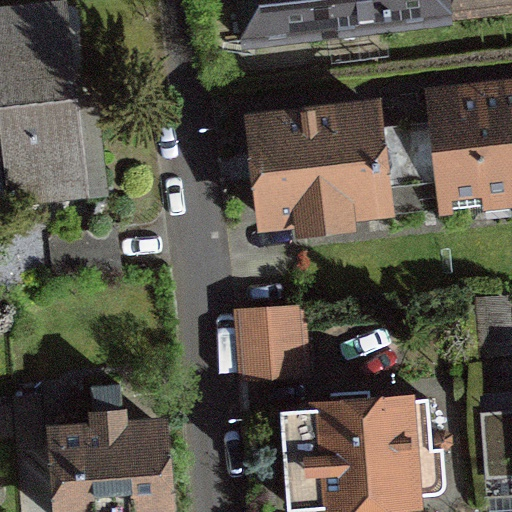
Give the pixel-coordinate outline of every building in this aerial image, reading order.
[(511,0),(237,0),(243,43),(511,11),(511,0)] [(0,193),(83,184),(64,19),(0,26),(0,193)] [(508,205),(508,204),(494,87),(475,89),(476,99),(432,104),(444,212),(508,205)] [(511,204),(511,94),(497,96),(496,87),(494,87),(508,204),(508,205),(511,204)] [(382,211),(370,110),(282,121),(282,119),(251,122),(263,225),(284,223),(382,211)] [(52,285),(119,277),(113,230),(46,238),(52,285)] [(479,355),(504,354),(501,303),(476,304),(479,355)] [(244,381),(304,377),(301,342),(294,343),(292,309),(235,313),(237,349),(241,349),(244,381)] [(163,511),(157,427),(120,430),(117,387),(88,389),(91,432),(53,435),(58,511),(163,511)] [(511,395),(475,398),(483,499),(511,496),(511,395)] [(315,414),(281,416),(288,510),(321,508),(322,511),(412,504),(412,500),(437,496),(441,493),(443,487),(441,451),(428,452),(425,402),(314,410),(315,414)]
